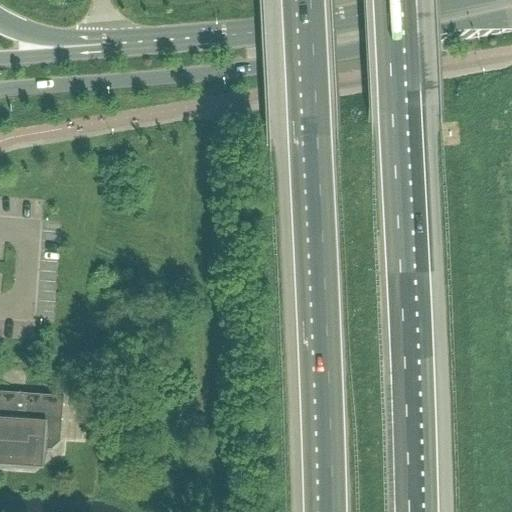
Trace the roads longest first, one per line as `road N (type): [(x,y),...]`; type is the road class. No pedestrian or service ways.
road 1 (secondary): [(0,90),(275,65),(511,15)]
road 2 (motorway): [(407,511),(385,0)]
road 3 (motorway): [(309,0),(329,511)]
road 4 (secondary): [(452,0),(254,32),(101,45)]
